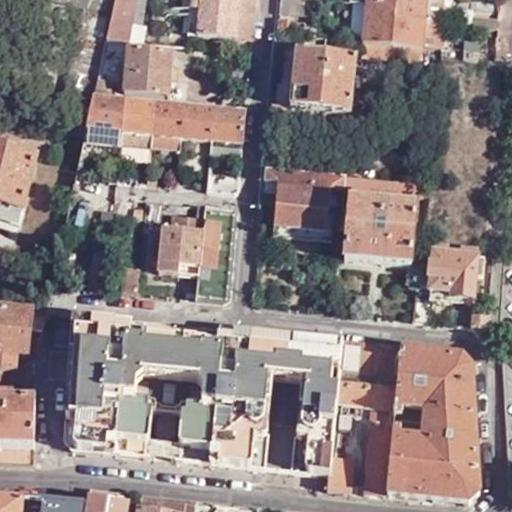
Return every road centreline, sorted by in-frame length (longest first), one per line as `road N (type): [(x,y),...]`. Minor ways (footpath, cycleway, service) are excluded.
road 1 (residential): [(0,478),(370,510)]
road 2 (residential): [(230,324),(495,359),(511,461)]
road 3 (residential): [(257,0),(240,204)]
road 4 (residential): [(59,308),(230,324)]
road 5 (residential): [(240,204),(230,324)]
